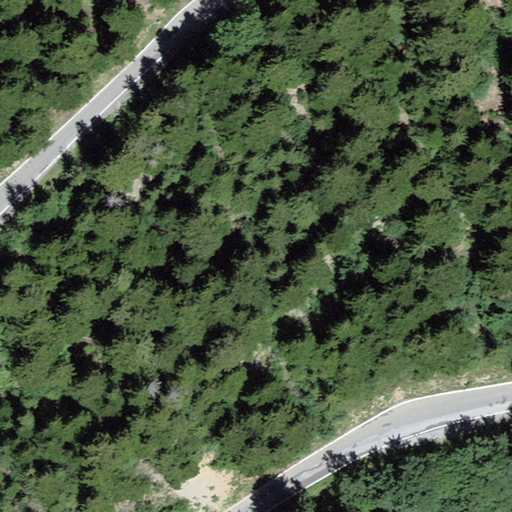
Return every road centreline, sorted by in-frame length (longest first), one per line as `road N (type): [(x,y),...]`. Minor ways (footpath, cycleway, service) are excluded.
road 1 (unclassified): [(0,198),(215,0)]
road 2 (unclassified): [(511,394),(384,430),(248,511)]
